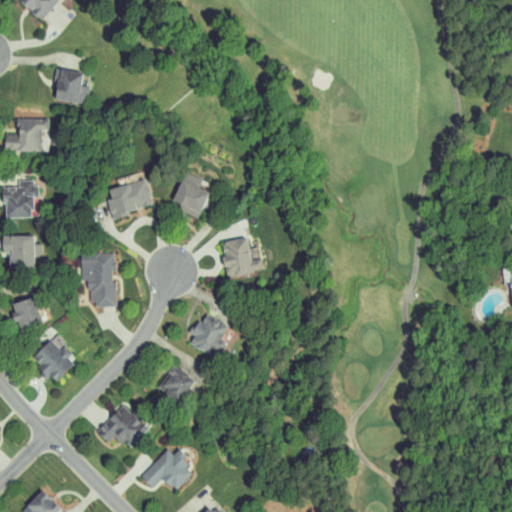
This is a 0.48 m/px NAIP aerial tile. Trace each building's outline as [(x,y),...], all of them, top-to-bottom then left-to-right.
[(16,0),(41,20),(56,0),(16,0)] [(51,99),(82,104),(84,93),(78,92),(82,74),(56,69),(51,99)] [(40,151),(40,132),(48,132),(48,119),(15,119),(15,131),(3,131),(3,151),(40,151)] [(192,175),(184,172),(169,204),(197,216),(207,192),(188,184),(192,175)] [(110,218),(152,206),(144,178),(106,189),(109,199),(105,200),(110,218)] [(31,217),(31,198),(35,198),(35,180),(16,180),(16,187),(0,186),(0,200),(3,201),(4,218),(31,217)] [(31,236),(0,236),(0,249),(6,249),(7,270),(32,269),(31,236)] [(263,265),(257,243),(248,245),(246,236),(220,243),(224,256),(221,257),(225,275),(263,265)] [(115,307),(115,281),(113,281),(113,253),(76,252),(76,281),(90,281),(90,307),(115,307)] [(16,330),(38,325),(32,298),(10,303),(16,330)] [(222,349),(231,325),(200,314),(192,335),(193,335),(189,345),(207,352),(210,345),(222,349)] [(76,360),(53,335),(27,358),(46,379),(49,376),(54,381),(76,360)] [(182,400),(193,377),(170,366),(159,389),(182,400)] [(128,448),(146,430),(120,404),(94,431),(106,442),(114,434),(128,448)] [(174,491),(191,474),(184,466),(190,461),(177,449),(172,454),(166,449),(139,477),(151,489),(161,478),(174,491)] [(20,511),(56,511),(59,510),(41,491),(20,511)]
